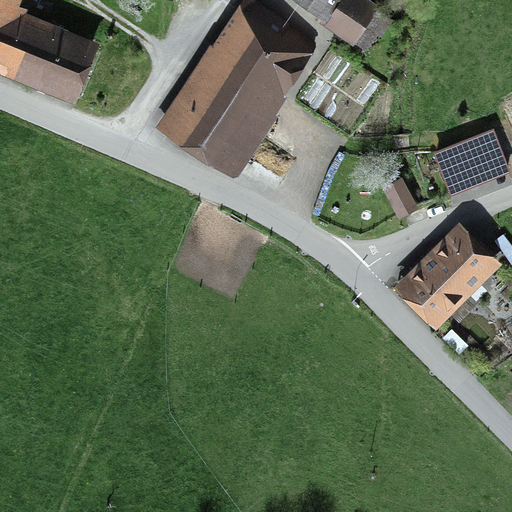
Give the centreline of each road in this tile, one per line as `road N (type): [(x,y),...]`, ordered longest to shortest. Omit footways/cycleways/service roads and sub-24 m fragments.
road 1 (unclassified): [(0,89),(146,149),(254,205),(353,274)]
road 2 (unclassified): [(353,274),(511,440)]
road 3 (residential): [(353,274),(410,237),(511,195)]
